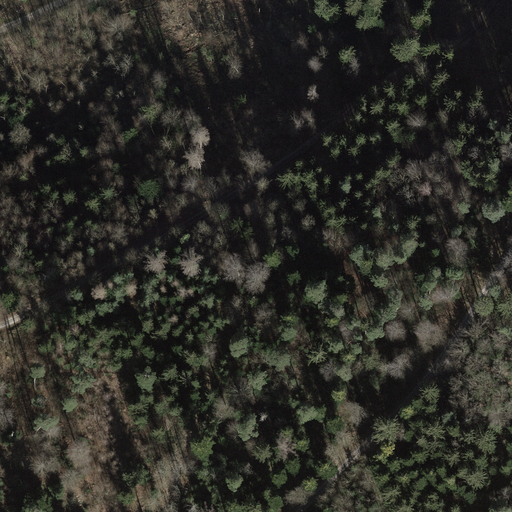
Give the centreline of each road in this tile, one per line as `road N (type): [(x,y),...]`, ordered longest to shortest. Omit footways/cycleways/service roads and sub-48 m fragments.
road 1 (track): [(0,324),(248,186),(483,20),(494,0)]
road 2 (track): [(300,511),(455,350),(511,259)]
road 3 (track): [(165,511),(236,274)]
